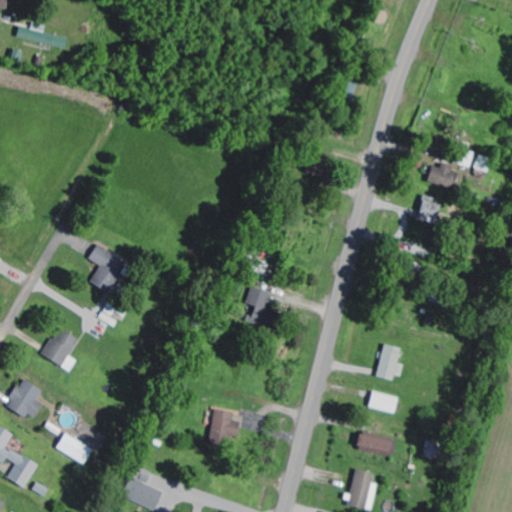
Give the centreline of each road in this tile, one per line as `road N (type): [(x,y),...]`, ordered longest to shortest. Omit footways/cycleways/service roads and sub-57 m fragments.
road 1 (secondary): [(285,511),(379,152),(432,0)]
road 2 (residential): [(0,343),(63,231)]
